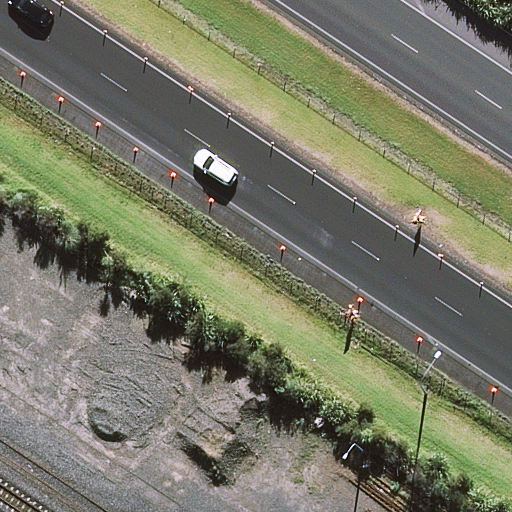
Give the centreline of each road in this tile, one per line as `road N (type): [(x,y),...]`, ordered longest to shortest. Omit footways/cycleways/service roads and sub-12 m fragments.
road 1 (motorway): [(511,345),(0,0)]
road 2 (motorway): [(372,0),(511,92)]
